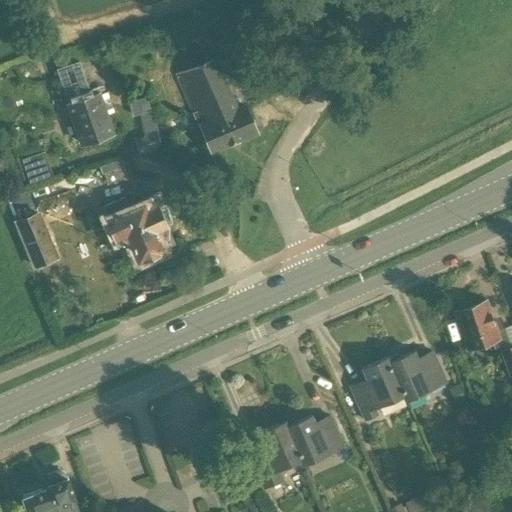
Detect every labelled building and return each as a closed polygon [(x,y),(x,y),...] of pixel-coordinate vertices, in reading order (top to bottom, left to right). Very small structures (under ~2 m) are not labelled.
[(216,57),(177,74),(197,122),(199,121),(212,152),(258,132),(245,103),(237,106),(216,57)] [(113,133),(99,92),(92,95),(81,62),(62,68),(73,101),(68,102),(82,143),(113,133)] [(151,110),(145,92),(128,97),(134,116),(144,113),(150,132),(159,129),(152,110),(151,110)] [(134,139),(139,154),(159,147),(154,133),(134,139)] [(129,238),(138,258),(166,247),(165,245),(173,241),(157,203),(148,206),(145,200),(130,207),(125,195),(103,205),(108,217),(115,235),(125,231),(128,238),(129,238)] [(38,213),(16,222),(34,266),(56,257),(38,213)] [(470,347),(498,338),(485,300),(457,310),(470,347)] [(511,374),(511,345),(501,349),(510,375),(511,374)] [(386,357),(403,395),(405,400),(446,382),(432,351),(417,358),(414,351),(390,361),(388,356),(386,357)] [(403,395),(386,357),(362,368),(369,383),(352,391),(365,420),(377,415),(374,408),(403,395)] [(283,422),(300,459),(302,464),(343,446),(330,416),(315,422),(311,415),(287,425),(285,421),(283,422)] [(300,459),(283,422),(259,432),(266,447),(249,455),(263,488),(282,480),(277,469),(300,459)] [(47,485),(39,488),(49,511),(80,511),(74,497),(76,497),(65,469),(59,467),(46,473),(44,477),(47,485)] [(49,511),(39,488),(20,497),(26,511),(49,511)] [(405,502),(409,511),(415,511),(424,508),(419,497),(405,502)] [(388,508),(389,511),(404,511),(400,503),(390,508),(388,508)]
